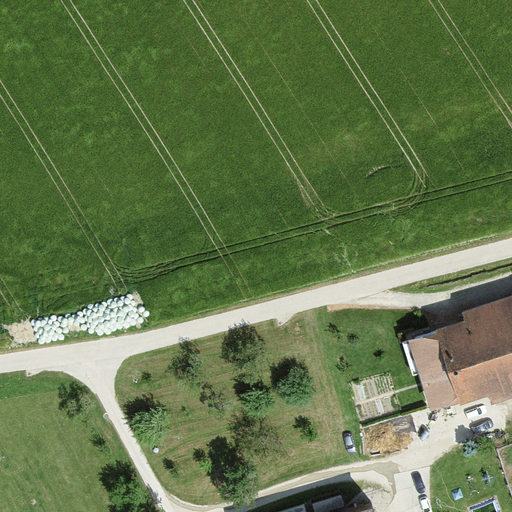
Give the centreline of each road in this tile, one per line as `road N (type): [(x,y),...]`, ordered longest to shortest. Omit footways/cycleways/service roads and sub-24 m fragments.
road 1 (track): [(0,365),(154,339),(511,247)]
road 2 (track): [(220,511),(445,446),(511,402)]
road 3 (track): [(83,353),(168,511)]
